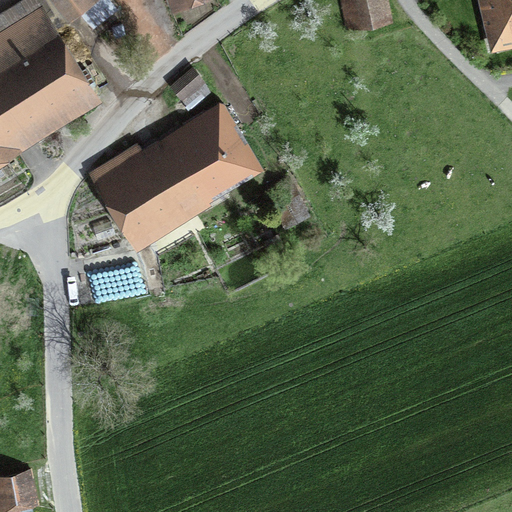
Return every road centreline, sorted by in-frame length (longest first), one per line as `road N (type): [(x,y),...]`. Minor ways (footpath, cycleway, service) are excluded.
road 1 (residential): [(68,511),(58,300),(34,198)]
road 2 (unclassified): [(252,0),(191,46),(34,198)]
